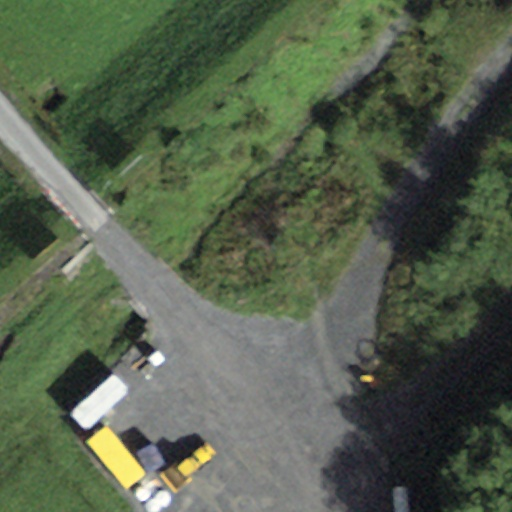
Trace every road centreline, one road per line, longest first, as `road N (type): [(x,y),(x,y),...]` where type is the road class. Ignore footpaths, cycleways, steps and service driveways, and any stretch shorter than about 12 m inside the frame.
road 1 (unclassified): [(0,118),(224,342),(321,415),(358,468),(368,511)]
road 2 (track): [(224,342),(303,302),(381,236),(511,46)]
road 3 (track): [(128,249),(0,399)]
